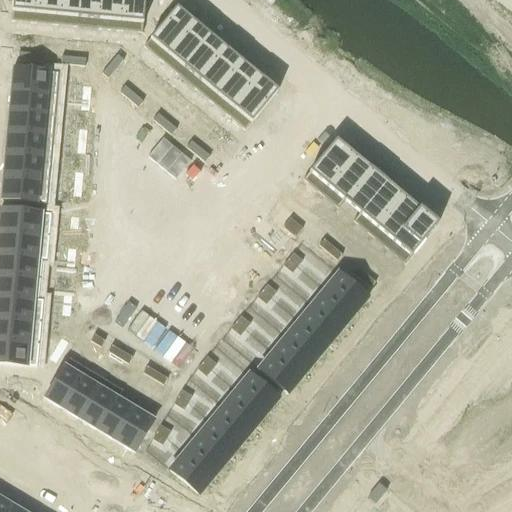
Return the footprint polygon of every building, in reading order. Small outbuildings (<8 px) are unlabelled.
[(11,0),(9,22),(32,24),(34,0),(11,0)] [(34,0),(32,24),(54,26),(55,0),(34,0)] [(55,0),(54,26),(75,28),(77,0),(55,0)] [(77,0),(75,28),(97,30),(99,0),(77,0)] [(99,0),(97,30),(118,32),(121,0),(99,0)] [(121,0),(118,32),(141,34),(143,0),(121,0)] [(175,9),(142,48),(160,63),(192,23),(175,9)] [(192,23),(160,63),(176,76),(209,37),(192,23)] [(209,37),(176,76),(193,90),(226,51),(209,37)] [(226,51),(193,90),(209,104),(242,65),(226,51)] [(17,53),(16,62),(28,63),(29,55),(17,53)] [(29,55),(28,63),(40,64),(41,56),(29,55)] [(116,56),(108,66),(114,71),(122,61),(116,56)] [(60,57),(59,66),(71,67),(72,59),(60,57)] [(72,59),(71,67),(84,68),(84,60),(72,59)] [(242,65),(209,104),(226,118),(259,78),(242,65)] [(108,66),(100,75),(107,80),(114,71),(108,66)] [(11,70),(9,93),(55,97),(57,74),(11,70)] [(259,78),(226,118),(243,132),(276,93),(259,78)] [(82,87),(81,99),(89,100),(90,88),(82,87)] [(123,87),(118,94),(128,102),(134,96),(123,87)] [(9,93),(7,114),(53,118),(55,97),(9,93)] [(134,96),(128,102),(137,109),(142,103),(134,96)] [(81,99),(79,111),(87,112),(89,100),(81,99)] [(7,114),(5,136),(51,140),(53,118),(7,114)] [(157,115),(151,121),(161,129),(167,123),(157,115)] [(167,123),(161,129),(170,137),(175,130),(167,123)] [(78,130),(77,142),(85,143),(86,131),(78,130)] [(5,136),(3,157),(49,161),(51,140),(5,136)] [(308,174),(302,181),(319,195),(352,156),(334,141),(308,174)] [(77,142),(76,154),(84,155),(85,143),(77,142)] [(190,143),(185,149),(194,157),(200,151),(190,143)] [(200,151),(194,157),(203,164),(208,158),(200,151)] [(352,156),(319,195),(336,209),(369,170),(352,156)] [(3,157),(1,179),(47,183),(49,161),(3,157)] [(373,165),(346,197),(363,211),(385,184),(389,179),(373,165)] [(74,173),(73,185),(81,186),(82,174),(74,173)] [(1,179),(0,192),(0,201),(45,205),(47,183),(1,179)] [(363,211),(352,223),(369,237),(402,197),(385,184),(363,211)] [(73,185),(72,197),(80,198),(81,186),(73,185)] [(402,197),(369,237),(386,251),(419,211),(402,197)] [(0,211),(0,233),(47,238),(49,216),(0,211)] [(419,211),(386,251),(403,265),(436,226),(419,211)] [(70,218),(69,230),(77,230),(78,218),(70,218)] [(289,219),(281,229),(287,234),(295,225),(289,219)] [(295,225),(287,234),(293,239),(301,230),(295,225)] [(0,233),(0,255),(45,260),(47,238),(0,233)] [(322,240),(317,247),(326,255),(332,248),(322,240)] [(332,248),(326,255),(335,262),(341,256),(332,248)] [(67,250),(66,262),(74,262),(75,250),(67,250)] [(0,255),(0,277),(38,281),(40,260),(45,261),(45,260),(0,255)] [(292,255),(286,261),(296,269),(301,263),(292,255)] [(286,261),(281,267),(290,275),(296,269),(286,261)] [(66,262),(64,274),(73,274),(74,262),(66,262)] [(355,268),(350,274),(360,282),(365,276),(355,268)] [(336,275),(323,291),(353,316),(366,300),(336,275)] [(365,276),(360,282),(369,290),(374,284),(365,276)] [(0,277),(0,298),(41,303),(41,302),(36,301),(38,281),(0,277)] [(265,286),(260,293),(270,300),(275,294),(265,286)] [(323,291),(310,307),(339,332),(353,316),(323,291)] [(63,293),(62,305),(70,305),(71,293),(63,293)] [(260,293),(255,299),(264,306),(270,300),(260,293)] [(0,298),(0,320),(39,324),(41,303),(0,298)] [(62,305),(60,317),(69,317),(70,305),(62,305)] [(310,307),(297,323),(326,347),(339,332),(310,307)] [(239,318),(234,324),(244,332),(249,325),(239,318)] [(0,320),(0,342),(37,346),(39,324),(0,320)] [(297,323),(283,339),(313,363),(326,347),(297,323)] [(234,324),(229,330),(238,338),(244,332),(234,324)] [(511,324),(503,335),(511,342),(511,324)] [(93,336),(89,343),(99,349),(103,342),(93,336)] [(283,339),(270,355),(300,379),(313,363),(283,339)] [(60,340),(54,350),(61,354),(67,344),(60,340)] [(0,342),(0,365),(35,368),(37,346),(0,342)] [(111,346),(106,353),(117,359),(121,352),(111,346)] [(54,350),(48,360),(55,364),(61,354),(54,350)] [(121,352),(117,359),(127,366),(131,359),(121,352)] [(270,355),(257,371),(287,395),(300,379),(270,355)] [(206,359),(200,365),(210,372),(215,366),(206,359)] [(68,360),(44,399),(62,410),(86,371),(68,360)] [(200,365),(195,371),(205,378),(210,372),(200,365)] [(146,367),(141,374),(152,381),(156,374),(146,367)] [(86,371),(62,410),(80,421),(103,381),(86,371)] [(156,374),(152,381),(162,387),(166,380),(156,374)] [(485,374),(480,380),(489,388),(494,382),(485,374)] [(247,376),(234,392),(264,417),(277,401),(247,376)] [(470,378),(454,396),(470,409),(486,423),(501,404),(470,378)] [(103,381),(80,421),(97,432),(121,392),(103,381)] [(502,388),(496,394),(506,402),(511,396),(502,388)] [(121,392),(97,432),(114,442),(136,407),(135,406),(132,410),(117,401),(122,393),(121,392)] [(180,392),(176,399),(186,405),(191,398),(180,392)] [(234,392),(221,408),(250,433),(264,417),(234,392)] [(454,396),(441,412),(473,438),(486,423),(470,409),(454,396)] [(176,399),(172,406),(182,412),(186,405),(176,399)] [(136,407),(114,442),(133,453),(154,418),(136,407)] [(221,408),(208,424),(237,449),(250,433),(221,408)] [(441,412),(428,428),(460,454),(473,438),(441,412)] [(208,424),(194,440),(224,464),(237,449),(208,424)] [(159,427),(155,434),(165,440),(169,433),(159,427)] [(428,428),(415,443),(447,470),(460,454),(428,428)] [(155,434),(151,441),(161,447),(165,440),(155,434)] [(194,440),(181,456),(211,480),(224,464),(194,440)] [(415,443),(400,461),(432,488),(447,470),(415,443)] [(511,458),(508,452),(498,459),(503,466),(511,459),(511,458)] [(181,456),(168,471),(191,490),(198,496),(211,480),(181,456)] [(498,459),(488,466),(493,473),(503,466),(498,459)] [(479,481),(469,488),(473,494),(483,488),(479,481)] [(469,488),(459,495),(463,501),(473,494),(469,488)] [(0,501),(0,511),(4,511),(8,506),(0,501)] [(404,511),(388,502),(381,511),(404,511)]
